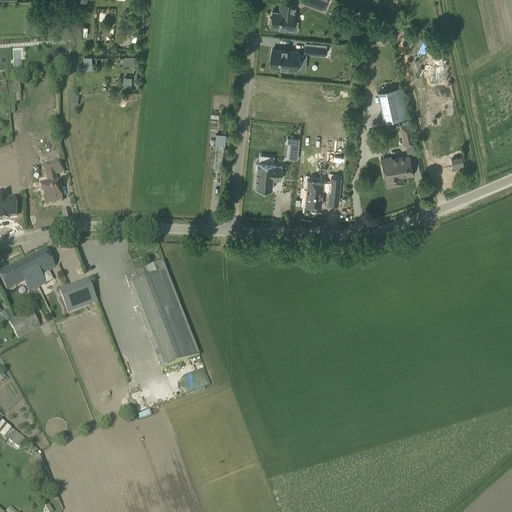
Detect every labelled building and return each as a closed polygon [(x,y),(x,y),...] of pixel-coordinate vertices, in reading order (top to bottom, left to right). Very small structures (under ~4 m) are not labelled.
[(321,0),(302,0),(301,3),(322,11),(326,2),(321,0)] [(289,21),(293,21),(294,3),(280,2),(279,12),(272,11),(271,19),(269,19),(269,25),(270,25),(270,27),(288,29),(289,21)] [(394,24),(396,41),(410,39),(409,29),(407,29),(407,28),(405,28),(405,27),(404,27),(404,26),(402,26),(400,26),(400,25),(398,25),(398,24),(396,25),(396,24),(394,24)] [(305,50),(304,53),(308,54),(324,55),(325,44),(306,43),(305,50)] [(281,50),(272,49),(270,67),(296,70),(298,52),(286,51),(287,50),(286,50),(282,50),(282,49),(281,49),(281,50)] [(19,83),(8,84),(9,95),(8,95),(10,114),(15,113),(14,103),(21,102),(19,83)] [(401,87),(378,91),(384,122),(407,117),(401,87)] [(401,127),(405,146),(413,145),(408,125),(401,127)] [(288,159),(297,159),(297,143),(288,143),(288,159)] [(409,156),(381,162),(385,180),(386,180),(388,186),(403,183),(401,177),(413,174),(409,156)] [(454,170),(465,167),(462,157),(451,160),(454,170)] [(43,166),(47,181),(39,183),(45,205),(61,202),(58,184),(57,184),(55,175),(63,173),(61,162),(43,166)] [(254,188),(271,190),(272,179),(280,180),(281,167),(273,166),(273,164),(257,162),(257,164),(255,164),(254,171),(256,171),(254,188)] [(304,189),(303,197),(305,198),(304,205),(321,207),(322,191),(329,192),(329,194),(339,195),(340,179),(330,178),(330,182),(323,182),(323,181),(307,180),(306,189),(304,189)] [(0,217),(15,216),(13,198),(7,198),(6,195),(0,195),(0,217)] [(0,279),(6,291),(15,287),(23,282),(29,293),(46,284),(41,275),(54,268),(46,250),(0,272),(0,279)] [(125,278),(161,371),(199,356),(162,263),(125,278)] [(88,281),(59,292),(68,314),(97,303),(88,281)] [(18,340),(40,328),(30,309),(25,312),(26,313),(8,323),(18,340)] [(7,311),(0,314),(5,323),(12,319),(7,311)] [(16,447),(23,439),(8,427),(4,432),(6,434),(4,437),(16,447)]
